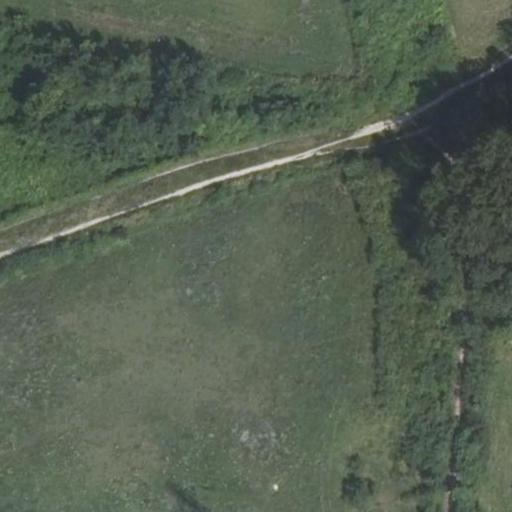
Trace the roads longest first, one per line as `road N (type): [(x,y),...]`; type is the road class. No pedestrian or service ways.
road 1 (track): [(459,106),(445,511)]
road 2 (track): [(0,84),(311,135)]
